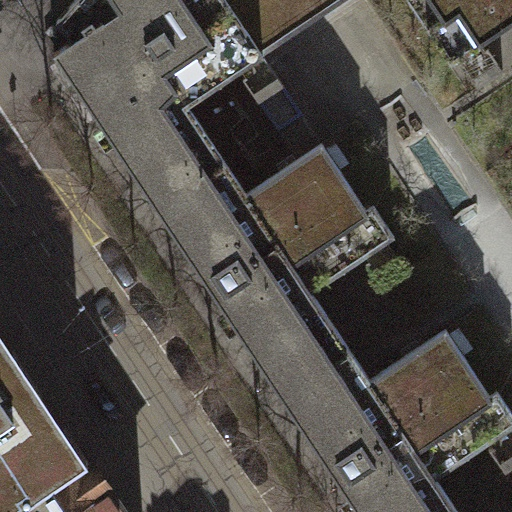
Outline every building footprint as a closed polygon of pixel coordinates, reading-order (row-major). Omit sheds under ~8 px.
[(69,39),(53,53),(161,206),(226,163),(187,104),(238,68),(261,98),(282,83),(250,35),(300,0),(72,0),(55,19),(69,39)] [(511,21),(511,0),(419,0),(432,20),(425,25),(451,62),(511,21)] [(226,163),(161,206),(284,394),(352,350),(312,289),(395,235),(374,203),(367,207),(323,140),(244,191),(226,163)] [(0,511),(10,511),(89,461),(31,374),(0,327),(0,511)] [(352,350),(284,394),(361,511),(457,511),(433,474),(511,422),(511,411),(496,387),(488,393),(446,329),(370,378),(352,350)] [(122,511),(108,489),(109,488),(91,461),(90,462),(89,461),(10,511),(122,511)]
